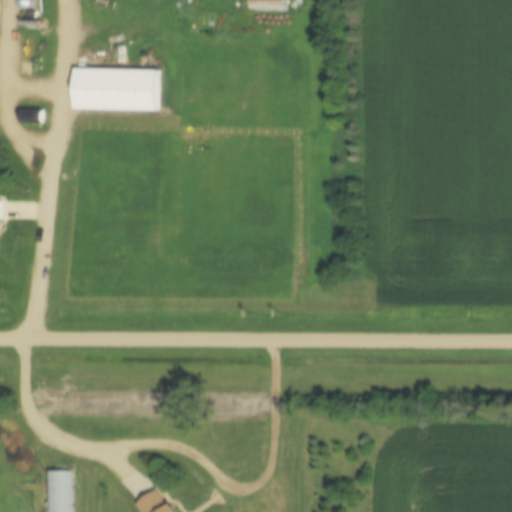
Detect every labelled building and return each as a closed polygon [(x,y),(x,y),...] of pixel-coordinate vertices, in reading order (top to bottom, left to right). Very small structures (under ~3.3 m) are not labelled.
[(161,70),(76,69),(76,111),(160,112),(161,70)] [(22,123),(45,123),(45,110),(22,110),(22,123)] [(132,123),(77,123),(77,149),(132,149),(132,123)] [(70,511),(71,471),(46,471),(45,511),(70,511)] [(144,500),(150,511),(183,511),(177,502),(170,506),(160,490),(144,500)]
